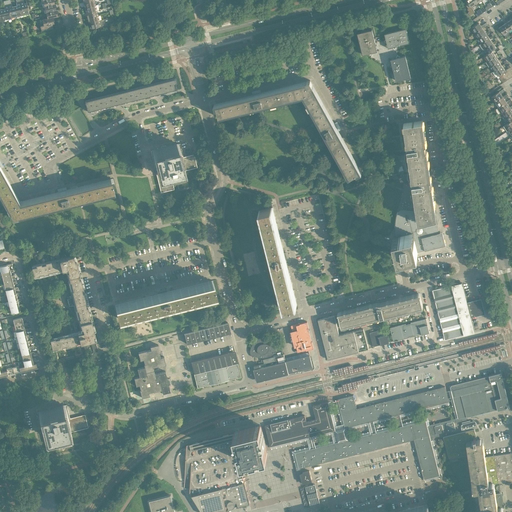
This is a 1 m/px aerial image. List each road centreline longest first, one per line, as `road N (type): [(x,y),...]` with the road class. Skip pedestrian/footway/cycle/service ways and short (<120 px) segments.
road 1 (tertiary): [(506,263),(441,0)]
road 2 (residential): [(463,273),(429,90),(453,82)]
road 3 (residential): [(193,511),(170,471),(181,442),(305,407)]
road 4 (tertiary): [(190,47),(381,0)]
road 5 (residential): [(113,412),(249,384),(236,330)]
road 6 (tertiary): [(453,82),(497,265)]
road 7 (residential): [(44,167),(139,116),(203,100)]
road 8 (residential): [(340,119),(314,73),(203,100)]
road 9 (tertiary): [(343,0),(188,39)]
road 10 (residential): [(214,240),(208,215),(223,180),(203,100)]
road 11 (residential): [(214,240),(89,272)]
road 12 (residential): [(306,313),(425,283)]
